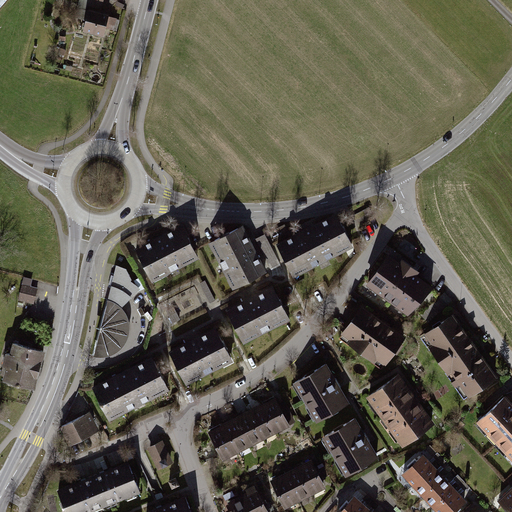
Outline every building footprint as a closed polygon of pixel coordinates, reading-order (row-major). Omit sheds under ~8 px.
[(111,15),(102,12),(105,0),(89,0),(87,11),(90,12),(84,33),(104,37),(111,15)] [(276,244),(293,279),(354,248),(336,213),(276,244)] [(133,249),(151,283),(199,259),(181,225),(133,249)] [(208,243),(233,291),(267,274),(243,226),(208,243)] [(365,286),(410,320),(433,288),(417,276),(419,272),(402,260),(400,263),(388,255),(365,286)] [(116,266),(111,285),(123,290),(133,297),(142,288),(132,282),(132,279),(126,269),(116,266)] [(24,277),(18,300),(34,305),(38,288),(31,286),(33,279),(24,277)] [(226,311),(244,344),(291,320),(273,286),(226,311)] [(108,301),(93,357),(110,357),(123,349),(129,337),(129,322),(121,308),(108,301)] [(338,339),(382,371),(406,338),(362,306),(338,339)] [(421,337),(445,372),(478,349),(453,314),(421,337)] [(168,352),(186,387),(233,362),(215,328),(168,352)] [(6,379),(34,386),(43,352),(15,345),(6,379)] [(445,372),(465,401),(498,378),(478,349),(445,372)] [(93,388),(108,417),(166,387),(150,358),(93,388)] [(292,383),(316,424),(349,405),(325,364),(292,383)] [(366,398),(402,448),(435,424),(399,374),(366,398)] [(511,402),(506,396),(477,423),(511,461),(511,402)] [(290,427),(275,398),(261,405),(276,434),(290,427)] [(276,434),(261,405),(247,412),(262,441),(276,434)] [(262,441),(247,412),(235,419),(250,447),(262,441)] [(62,426),(71,444),(93,432),(84,415),(62,426)] [(250,447),(235,419),(222,425),(237,454),(250,447)] [(322,438),(346,478),(379,458),(355,419),(322,438)] [(237,454),(222,425),(208,433),(223,461),(237,454)] [(162,441),(147,448),(158,471),(173,463),(162,441)] [(428,459),(405,478),(415,490),(438,470),(428,459)] [(298,466),(313,495),(326,489),(311,460),(298,466)] [(94,476),(107,507),(142,493),(129,462),(94,476)] [(285,473),(300,502),(313,495),(298,466),(285,473)] [(438,470),(415,490),(425,501),(448,481),(438,470)] [(270,480),(285,510),(300,502),(285,473),(270,480)] [(58,491),(66,511),(95,511),(107,507),(94,476),(58,491)] [(176,478),(168,482),(171,490),(180,486),(176,478)] [(448,481),(425,501),(433,511),(435,511),(458,493),(448,481)] [(511,511),(511,488),(499,501),(509,511),(511,511)] [(243,495),(252,511),(267,511),(255,489),(243,495)] [(458,493),(435,511),(458,511),(468,504),(458,493)] [(228,503),(232,511),(252,511),(243,495),(228,503)] [(340,511),(362,511),(367,507),(354,496),(340,511)] [(146,511),(191,511),(185,497),(146,511)]
